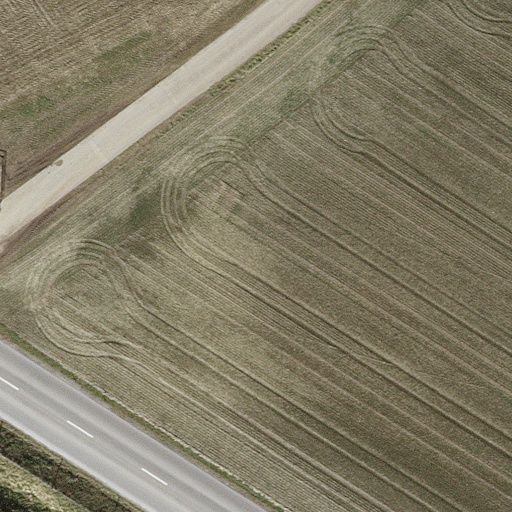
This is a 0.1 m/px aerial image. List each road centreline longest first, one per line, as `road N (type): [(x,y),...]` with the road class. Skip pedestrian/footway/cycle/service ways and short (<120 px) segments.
road 1 (track): [(0,224),(193,88),(300,0)]
road 2 (tertiary): [(0,373),(216,511)]
